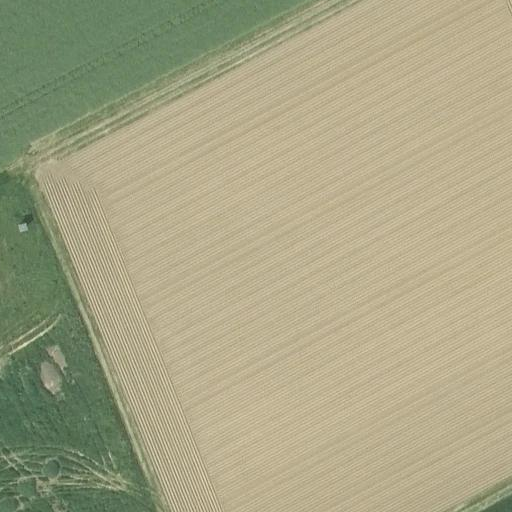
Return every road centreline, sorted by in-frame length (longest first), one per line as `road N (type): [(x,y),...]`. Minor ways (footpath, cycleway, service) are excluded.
road 1 (track): [(347,0),(0,185)]
road 2 (track): [(25,172),(158,511)]
